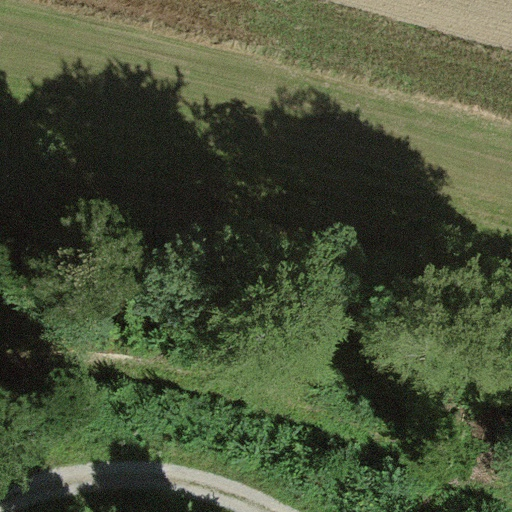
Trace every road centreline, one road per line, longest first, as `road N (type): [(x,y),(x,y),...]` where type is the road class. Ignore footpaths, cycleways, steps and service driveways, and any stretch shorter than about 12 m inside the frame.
road 1 (track): [(0,324),(351,415),(511,500)]
road 2 (track): [(279,511),(253,490),(85,472),(0,502)]
